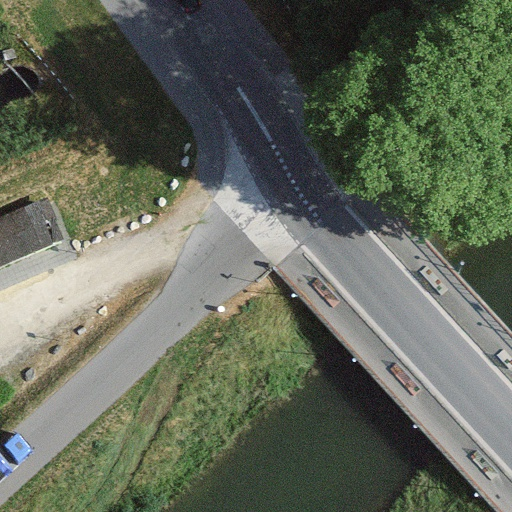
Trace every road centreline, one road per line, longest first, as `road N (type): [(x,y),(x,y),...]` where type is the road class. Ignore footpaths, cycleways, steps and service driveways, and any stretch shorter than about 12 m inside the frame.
road 1 (unclassified): [(0,480),(231,239),(289,166)]
road 2 (unclassified): [(511,429),(323,220),(289,166)]
road 3 (unclassified): [(289,166),(174,0)]
